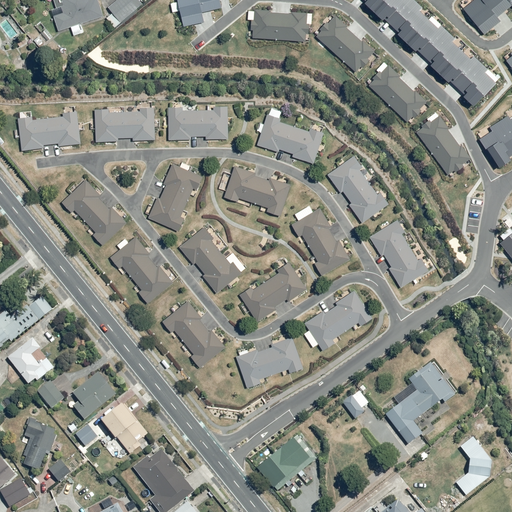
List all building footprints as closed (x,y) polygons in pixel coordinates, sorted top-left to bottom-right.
[(54,0),(58,9),(53,11),(58,32),(71,28),(74,37),(84,33),(81,25),(105,17),(98,0),(54,0)] [(139,0),(118,0),(109,8),(114,14),(108,19),(117,28),(145,5),(139,0)] [(178,0),(185,28),(205,23),(204,15),(224,9),(221,0),(178,0)] [(465,98),(475,108),(498,84),(487,73),(490,70),(475,57),(473,59),(454,43),(456,39),(442,25),(440,28),(421,12),(423,9),(414,0),(365,0),(368,3),(366,4),(385,22),(386,21),(401,33),(399,35),(417,52),(419,51),(434,64),(432,67),(451,83),(453,83),(467,96),(465,98)] [(511,0),(475,0),(464,9),(486,35),(503,22),(500,18),(511,6),(511,0)] [(253,40),(306,42),(306,35),(310,36),(311,25),(308,25),(309,15),(256,11),(255,21),(253,21),(252,30),(254,30),(253,40)] [(377,52),(335,16),(329,23),(327,22),(321,30),(322,31),(317,37),(357,73),(362,68),(364,69),(371,61),(369,59),(377,52)] [(46,42),(36,32),(30,37),(40,48),(46,42)] [(428,103),(389,66),(382,74),(380,72),(374,78),(375,80),(370,86),(409,122),(413,118),(416,119),(423,112),(420,110),(428,103)] [(183,107),(169,107),(169,139),(230,138),(229,104),(214,105),(214,109),(184,110),(183,107)] [(156,140),(155,106),(141,107),(141,111),(111,111),(110,107),(96,107),(97,141),(156,140)] [(83,143),(79,110),(64,111),(64,115),(34,118),(34,115),(19,116),(24,151),(83,143)] [(257,146),(314,162),(326,132),(312,127),(310,130),(282,121),(283,118),(268,113),(257,146)] [(492,132),(480,139),(500,170),(511,162),(511,118),(511,119),(509,115),(491,128),(492,132)] [(424,128),(417,133),(449,176),(454,172),(457,174),(465,168),(464,165),(473,159),(441,116),(433,122),(431,120),(422,126),(424,128)] [(329,174),(364,222),(391,204),(382,191),(378,194),(361,168),(364,166),(356,155),(329,174)] [(204,175),(173,162),(149,217),(180,231),(186,217),(183,216),(194,189),(198,190),(204,175)] [(293,184),(235,166),(225,197),(240,201),(241,198),(269,208),(268,212),(283,216),(293,184)] [(128,222),(86,179),(61,202),(72,213),(76,210),(96,231),(93,235),(104,246),(128,222)] [(316,263),(324,274),(351,258),(321,207),(292,223),(300,237),(303,235),(319,261),(316,263)] [(399,219),(370,236),(402,287),(432,270),(424,257),(421,259),(404,234),(407,232),(399,219)] [(205,225),(179,246),(218,294),(244,272),(234,261),(231,263),(213,239),(215,237),(205,225)] [(175,281),(136,236),(111,256),(121,269),(124,266),(143,290),(139,292),(148,303),(175,281)] [(251,286),(240,294),(259,322),(310,288),(291,262),(279,269),(280,273),(253,289),(251,286)] [(356,289),(324,311),(306,323),(324,350),(336,342),(334,339),(359,323),(362,325),(374,317),(356,289)] [(12,342),(54,309),(43,296),(30,306),(28,304),(20,310),(17,306),(11,310),(14,314),(11,316),(7,311),(0,315),(0,345),(9,338),(12,342)] [(227,346),(187,299),(162,320),(171,332),(175,330),(195,354),(192,357),(201,368),(227,346)] [(294,336),(237,355),(246,387),(262,383),(260,379),(289,369),(291,372),(305,368),(294,336)] [(34,338),(9,357),(29,383),(36,378),(38,381),(55,368),(48,358),(40,364),(32,354),(41,347),(34,338)] [(458,394),(432,362),(411,378),(419,390),(387,413),(409,445),(425,433),(415,421),(444,400),(447,403),(458,394)] [(118,394),(99,371),(73,392),(81,401),(75,405),(85,419),(118,394)] [(63,396),(49,379),(35,390),(49,407),(63,396)] [(344,403),(356,418),(366,411),(362,407),(369,403),(361,391),(344,403)] [(150,433),(125,403),(103,419),(131,455),(143,445),(139,441),(150,433)] [(56,430),(31,420),(25,435),(31,437),(23,455),(26,456),(23,464),(41,470),(46,453),(50,455),(57,434),(54,433),(56,430)] [(98,437),(89,425),(76,435),(85,447),(98,437)] [(259,467),(277,490),(318,458),(298,434),(274,451),(277,454),(259,467)] [(465,473),(455,481),(467,495),(491,477),(493,460),(475,437),(459,449),(467,460),(465,473)] [(168,511),(196,490),(162,449),(134,467),(156,495),(152,500),(160,511),(168,511)] [(0,456),(0,488),(0,489),(10,507),(31,495),(21,478),(13,483),(11,480),(17,474),(1,456),(0,456)] [(70,473),(62,461),(51,469),(60,481),(70,473)] [(436,511),(429,503),(416,511),(411,511),(401,498),(381,511),(436,511)] [(173,511),(196,511),(187,501),(173,511)] [(123,511),(119,503),(102,511),(123,511)]
